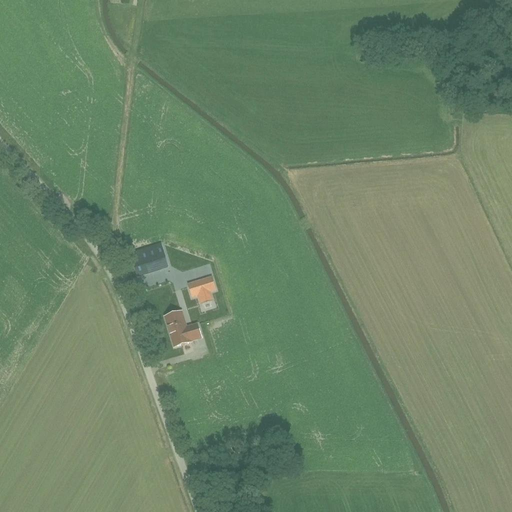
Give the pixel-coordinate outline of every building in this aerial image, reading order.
[(196,234),(188,207),(153,218),(161,244),(196,234)] [(161,245),(130,254),(137,277),(168,268),(161,245)] [(222,275),(216,276),(222,300),(228,298),(222,275)] [(199,296),(202,304),(212,301),(209,292),(214,291),(216,290),(212,279),(205,281),(195,284),(189,286),(189,288),(192,298),(199,296)] [(187,329),(182,313),(166,317),(175,348),(191,343),(191,342),(202,338),(198,325),(187,329)]
